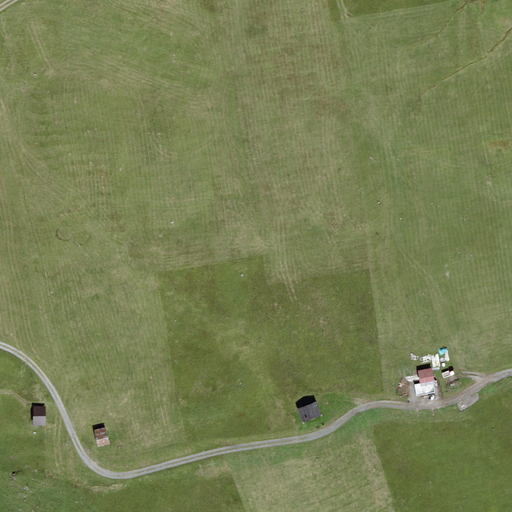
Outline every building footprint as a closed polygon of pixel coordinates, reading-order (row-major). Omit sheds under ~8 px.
[(432,368),(418,371),(420,383),(433,381),(434,381),(432,368)] [(435,393),(433,381),(420,383),(414,384),(416,396),(435,393)] [(303,423),(320,415),(315,402),(297,410),(303,423)] [(45,425),(45,406),(33,406),(33,425),(45,425)] [(110,445),(106,427),(93,429),(97,447),(110,445)]
